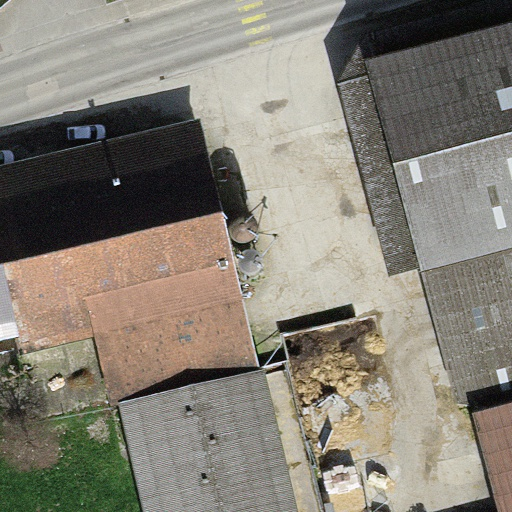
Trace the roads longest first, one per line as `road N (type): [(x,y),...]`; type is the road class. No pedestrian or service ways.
road 1 (track): [(251,13),(324,272),(393,307),(433,462),(416,511)]
road 2 (secondary): [(62,72),(297,0)]
